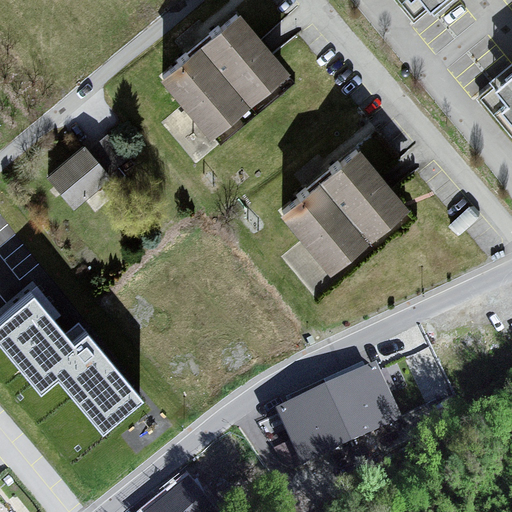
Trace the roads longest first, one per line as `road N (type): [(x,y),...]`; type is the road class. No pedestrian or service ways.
road 1 (residential): [(511,270),(274,381),(107,511)]
road 2 (residential): [(192,0),(0,161)]
